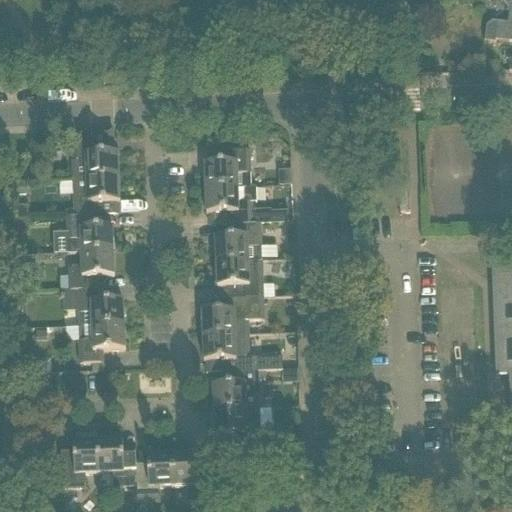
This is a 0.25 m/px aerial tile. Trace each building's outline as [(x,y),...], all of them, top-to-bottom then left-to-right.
[(511,44),(511,0),(491,0),(492,1),(493,0),(501,0),(509,11),(508,25),(497,24),(493,23),(487,28),(484,43),(495,45),(496,42),(511,44)] [(73,183),(86,182),(119,181),(118,156),(97,156),(96,132),(72,133),(73,153),(73,163),(73,165),(73,183)] [(205,167),(206,192),(238,191),(251,191),(251,190),(251,177),(250,153),(209,155),(209,156),(218,156),(219,167),(205,167)] [(119,181),(86,182),(73,183),(74,196),(74,219),(90,219),(98,219),(97,207),(119,206),(119,181)] [(252,227),(251,204),(257,204),(256,190),(251,190),(251,191),(238,191),(206,192),(207,217),(219,217),(220,228),(229,228),(237,228),(252,227)] [(399,191),(400,215),(410,215),(409,191),(399,191)] [(274,214),(274,226),(290,226),(289,214),(274,214)] [(69,256),(81,256),(113,255),(112,230),(90,231),(90,219),(74,219),(66,219),(67,243),(68,242),(69,256)] [(260,227),(252,227),(237,228),(229,228),(230,240),(215,241),(216,265),(261,264),(261,250),(260,227)] [(114,280),(113,255),(81,256),(81,270),(68,270),(69,293),(77,293),(100,292),(100,280),(114,280)] [(262,264),(261,264),(216,265),(217,291),(230,290),(231,302),(263,301),(262,264)] [(511,467),(511,271),(491,272),(492,273),(494,326),(495,379),(509,378),(511,467)] [(451,317),(462,316),(458,286),(447,287),(451,317)] [(101,304),(100,292),(77,293),(79,330),(92,329),(124,328),(123,303),(101,304)] [(264,323),(263,301),(231,302),(224,302),(224,314),(202,315),(203,339),(235,338),(250,338),(250,324),(264,323)] [(125,353),(124,328),(92,329),(79,330),(80,367),(103,366),(103,354),(125,353)] [(218,376),(235,376),(250,374),(258,374),(283,373),(282,360),(251,361),(250,338),(235,338),(203,339),(204,365),(217,364),(218,376)] [(213,388),(214,413),(259,411),(258,374),(250,374),(235,376),(235,387),(213,388)] [(261,448),(259,411),(214,413),(215,438),(237,437),(237,449),(261,448)] [(123,444),(98,445),(99,477),(105,477),(113,476),(113,489),(136,489),(136,482),(136,466),(124,466),(123,444)] [(86,477),(99,477),(98,445),(73,446),(74,468),(62,468),(63,491),(86,491),(86,477)] [(197,457),(172,458),(173,490),(187,489),(188,503),(211,502),(210,479),(198,479),(197,457)] [(148,481),(136,482),(136,489),(137,505),(160,504),(160,490),(173,490),(172,458),(147,459),(148,481)]
